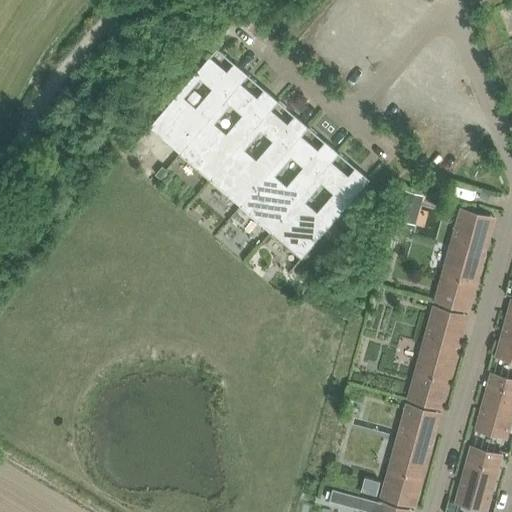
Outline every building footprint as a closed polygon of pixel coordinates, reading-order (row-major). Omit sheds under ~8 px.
[(150,127),(181,153),(241,83),(242,83),(249,75),(235,63),(227,71),(211,57),(218,49),(217,48),(150,127)] [(181,153),(211,179),(271,109),(272,109),(279,101),(265,89),(258,97),(242,83),(241,83),(181,153)] [(211,179),(241,205),(302,135),(309,127),(295,115),(288,123),(272,109),(271,109),(211,179)] [(241,205),(271,231),(332,161),(333,161),(340,153),(326,141),(318,149),(302,135),(241,205)] [(332,161),(271,231),(302,258),(370,179),(356,167),(349,175),(333,161),(332,161)] [(162,167),(156,175),(159,178),(166,170),(162,167)] [(405,193),(402,206),(418,210),(422,197),(405,193)] [(437,299),(469,308),(488,239),(467,233),(474,210),(462,207),(453,242),(461,244),(453,273),(445,270),(437,299)] [(410,397),(442,406),(461,337),(440,331),(446,308),(435,305),(425,343),(433,345),(425,370),(417,368),(410,397)] [(497,354),(511,358),(511,312),(509,312),(497,354)] [(477,428),(506,436),(511,413),(511,377),(492,372),(477,428)] [(382,494),(414,503),(434,434),(413,428),(419,405),(408,402),(397,440),(405,443),(398,468),(390,466),(382,494)] [(456,501),(485,509),(501,453),(472,445),(456,501)] [(366,477),(362,490),(377,494),(381,481),(366,477)] [(389,511),(392,503),(381,500),(377,511),(389,511)]
